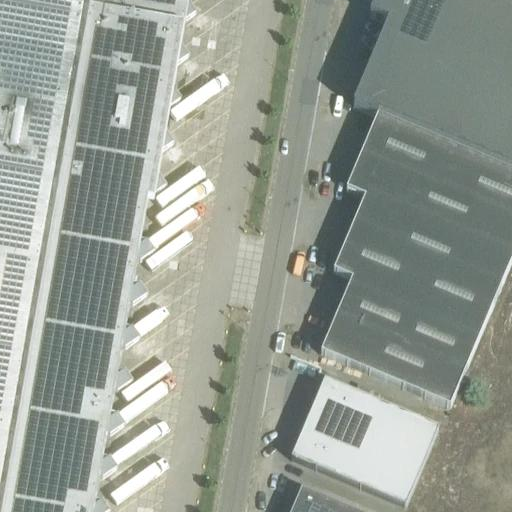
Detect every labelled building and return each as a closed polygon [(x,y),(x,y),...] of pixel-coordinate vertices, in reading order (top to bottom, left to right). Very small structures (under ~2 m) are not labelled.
[(0,0),(0,511),(93,511),(101,474),(108,431),(116,387),(123,344),(131,300),(138,256),(150,189),(157,148),(164,106),(172,60),(180,16),(182,0),(0,0)] [(511,14),(477,0),(378,0),(369,21),(387,29),(357,100),(352,111),(377,121),(511,178),(511,14)] [(321,358),(450,412),(511,265),(511,178),(377,121),(346,195),(365,203),(334,276),(352,284),(321,358)] [(324,385),(291,464),(405,511),(439,433),(324,385)] [(344,511),(301,494),(293,511),(344,511)]
